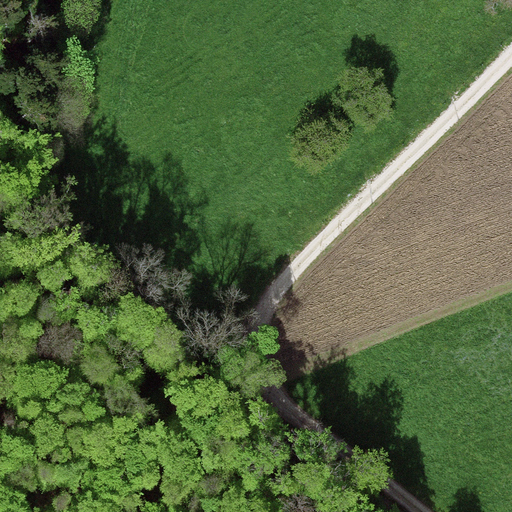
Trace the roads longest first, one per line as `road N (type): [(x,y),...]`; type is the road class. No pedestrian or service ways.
road 1 (track): [(266,378),(253,335),(263,297),(511,55)]
road 2 (track): [(417,511),(266,378)]
